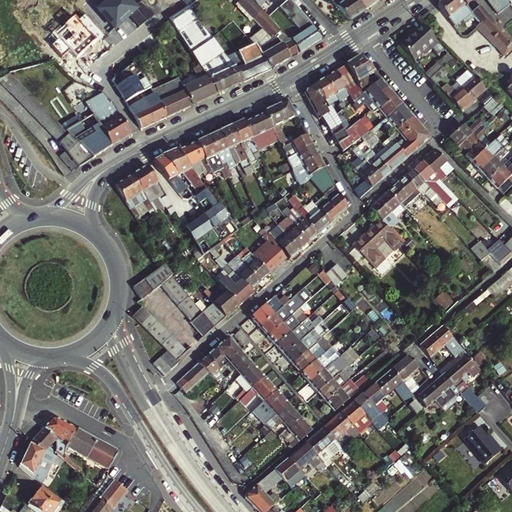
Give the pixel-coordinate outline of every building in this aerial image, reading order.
[(108,0),(109,1),(98,10),(114,28),(122,22),(121,21),(125,18),(126,19),(129,16),(139,28),(155,16),(142,1),(135,8),(127,0),(108,0)] [(253,45),(272,69),(279,65),(298,54),(290,41),(262,11),(258,7),(251,0),(241,0),(238,4),(253,20),(267,35),(253,45)] [(303,34),(290,41),(298,54),(323,38),(314,26),(290,0),(286,0),(281,5),(303,34)] [(330,0),(348,20),(364,9),(356,0),(330,0)] [(356,0),(364,9),(377,1),(376,0),(356,0)] [(470,12),(466,6),(460,0),(444,0),(437,5),(454,27),(469,16),(472,20),(474,18),(481,26),(477,30),(504,57),(506,55),(509,57),(511,53),(511,39),(503,30),(481,6),(477,10),(472,14),(470,12)] [(466,6),(470,12),(475,8),(477,10),(481,6),(475,0),(473,0),(466,6)] [(472,0),(473,0),(495,0),(505,10),(510,5),(504,0),(472,0)] [(210,81),(216,95),(242,83),(236,69),(235,68),(235,67),(212,39),(208,34),(188,7),(168,20),(200,68),(209,82),(210,81)] [(400,46),(411,58),(425,46),(429,49),(432,46),(437,52),(443,47),(422,26),(400,46)] [(242,83),(272,69),(253,45),(248,48),(239,55),(221,32),(212,39),(235,67),(235,68),(236,69),(242,83)] [(335,72),(345,89),(353,102),(364,92),(372,86),(367,77),(374,73),(360,57),(335,72)] [(443,60),(427,75),(431,80),(443,69),(447,65),(443,60)] [(467,85),(462,89),(473,101),(486,90),(458,62),(455,60),(451,63),(465,78),(463,80),(467,85)] [(149,89),(135,64),(124,72),(123,72),(112,80),(125,103),(149,89)] [(179,84),(184,92),(209,82),(200,68),(192,72),(194,75),(178,83),(179,84)] [(436,85),(437,86),(448,75),(443,69),(431,80),(436,85)] [(335,95),(345,89),(335,72),(325,78),(335,95)] [(61,159),(72,171),(93,158),(66,131),(10,73),(0,78),(0,80),(28,109),(60,143),(59,144),(67,154),(61,159)] [(326,100),(335,95),(325,78),(315,83),(323,96),(326,100)] [(364,92),(353,102),(358,108),(369,99),(379,111),(388,103),(379,94),(387,87),(385,85),(380,79),(372,86),(364,92)] [(457,84),(452,79),(448,83),(453,88),(457,84)] [(209,82),(184,92),(191,106),(202,102),(216,95),(210,81),(209,82)] [(323,96),(315,83),(305,90),(304,94),(318,120),(321,118),(333,136),(344,129),(335,116),(333,114),(329,117),(319,99),(323,96)] [(160,106),(166,118),(191,106),(184,92),(179,84),(168,91),(172,99),(160,106)] [(473,101),(462,89),(456,94),(453,90),(451,92),(443,84),(439,88),(452,103),(461,112),(473,101)] [(402,105),(387,87),(379,94),(388,103),(379,111),(386,119),(402,105)] [(98,123),(112,147),(131,135),(112,103),(103,94),(86,104),(98,123)] [(485,106),(494,98),(490,94),(481,102),(485,106)] [(153,95),(129,109),(134,116),(141,130),(166,118),(160,106),(156,101),(154,97),(153,95)] [(494,116),(503,107),(500,104),(494,98),(485,106),(494,116)] [(278,127),(297,116),(288,100),(263,111),(264,113),(278,142),(282,149),(307,135),(303,129),(285,138),(281,130),(280,130),(278,127)] [(396,131),(413,117),(402,105),(386,119),(373,129),(379,136),(391,125),(396,131)] [(362,113),(364,115),(371,110),(368,107),(362,113)] [(371,110),(364,115),(367,118),(373,113),(373,112),(371,110)] [(242,121),(243,123),(264,113),(263,111),(242,121)] [(335,116),(344,129),(345,131),(350,127),(340,112),(335,116)] [(264,113),(243,123),(257,152),(278,142),(264,113)] [(410,137),(412,138),(423,129),(413,117),(396,131),(402,137),(403,139),(405,141),(410,137)] [(467,132),(463,127),(449,139),(458,148),(482,126),(486,123),(481,118),(467,132)] [(345,131),(348,137),(338,144),(343,152),(353,145),(361,139),(369,133),(359,120),(350,127),(345,131)] [(233,126),(231,127),(254,173),(260,171),(253,156),(258,154),(257,152),(243,123),(242,121),(233,126)] [(112,147),(98,123),(84,132),(79,123),(66,131),(93,158),(112,147)] [(486,130),(482,126),(458,148),(461,152),(466,148),(470,152),(466,156),(472,163),(486,149),(479,143),(485,138),(481,134),(486,130)] [(231,127),(219,132),(228,151),(233,149),(247,177),(254,173),(231,127)] [(333,136),(338,144),(348,137),(345,131),(344,129),(333,136)] [(412,138),(419,147),(430,137),(423,129),(412,138)] [(396,131),(391,135),(396,142),(402,137),(396,131)] [(219,132),(208,138),(224,171),(228,180),(232,177),(229,171),(236,168),(228,151),(219,132)] [(361,139),(365,144),(374,136),(372,134),(370,132),(369,133),(361,139)] [(307,135),(282,149),(284,153),(293,149),(296,155),(313,145),(307,135)] [(396,146),(407,158),(419,147),(412,138),(410,137),(405,141),(403,142),(402,141),(396,146)] [(224,171),(208,138),(196,143),(213,177),(224,171)] [(392,141),(375,155),(390,172),(407,158),(396,146),(392,141)] [(499,146),(495,141),(486,149),(472,163),(481,172),(506,147),(504,145),(502,147),(500,145),(499,146)] [(213,177),(196,143),(177,152),(176,151),(175,151),(190,170),(201,162),(207,175),(204,176),(207,183),(214,180),(213,177)] [(313,145),(296,155),(287,160),(292,171),(319,156),(313,145)] [(362,156),(361,157),(381,180),(390,172),(375,155),(372,157),(369,154),(367,156),(359,146),(356,148),(362,156)] [(507,146),(506,147),(481,172),(490,181),(504,167),(500,163),(510,153),(508,151),(510,149),(507,146)] [(362,156),(356,148),(352,152),(358,159),(361,157),(362,156)] [(430,171),(437,178),(440,181),(446,175),(439,168),(446,162),(435,150),(422,162),(430,171)] [(213,197),(190,170),(175,151),(161,158),(153,162),(179,194),(187,187),(178,176),(183,174),(207,202),(213,197)] [(308,177),(312,175),(325,168),(322,163),(319,156),(292,171),(295,177),(306,172),(308,177)] [(365,181),(354,190),(360,197),(371,188),(381,180),(361,157),(358,159),(351,165),(365,181)] [(511,158),(504,167),(490,181),(503,195),(511,186),(511,175),(511,174),(511,158)] [(431,184),(437,178),(430,171),(422,162),(412,170),(422,181),(441,201),(445,205),(448,202),(431,184)] [(132,175),(150,204),(156,214),(166,208),(170,215),(175,212),(146,166),(132,175)] [(436,206),(441,201),(422,181),(412,170),(405,177),(416,189),(422,196),(424,194),(436,206)] [(145,207),(150,204),(132,175),(123,180),(114,186),(128,207),(128,208),(141,200),(145,207)] [(405,177),(387,192),(399,205),(416,189),(405,177)] [(335,195),(319,210),(330,224),(347,209),(348,209),(332,180),(321,186),(324,192),(332,188),(335,195)] [(387,192),(370,208),(381,220),(399,205),(387,192)] [(213,197),(207,202),(211,209),(218,204),(213,197)] [(289,204),(296,212),(317,236),(330,224),(319,210),(310,218),(303,209),(294,199),(289,204)] [(311,202),(303,209),(310,218),(319,210),(311,202)] [(214,248),(223,241),(227,238),(233,234),(237,231),(218,204),(211,209),(185,228),(202,256),(214,248)] [(129,209),(134,217),(138,215),(133,207),(129,209)] [(296,212),(287,219),(308,243),(312,240),(317,236),(296,212)] [(247,219),(238,226),(239,230),(249,223),(247,219)] [(287,219),(278,227),(299,251),(308,243),(287,219)] [(383,244),(391,253),(393,255),(402,246),(379,222),(352,246),(373,269),(382,261),(374,252),(383,244)] [(299,251),(278,227),(269,235),(290,259),(299,251)] [(277,245),(263,229),(259,233),(270,245),(263,251),(266,254),(257,262),(268,274),(286,258),(275,246),(277,245)] [(511,256),(511,254),(499,240),(488,251),(489,252),(502,265),(511,256)] [(489,252),(488,251),(479,241),(470,249),(480,260),(489,252)] [(382,261),(391,253),(383,244),(374,252),(382,261)] [(268,274),(257,262),(245,249),(236,257),(259,282),(268,274)] [(259,282),(236,257),(232,260),(225,252),(221,256),(250,290),(259,282)] [(231,279),(222,286),(226,291),(239,306),(253,293),(250,290),(221,256),(215,261),(231,279)] [(464,259),(458,264),(466,273),(472,268),(464,259)] [(164,265),(134,287),(135,288),(142,299),(159,286),(192,322),(202,313),(180,287),(172,278),(164,265)] [(336,265),(324,275),(329,281),(334,286),(345,276),(336,265)] [(511,268),(486,290),(493,298),(511,281),(511,268)] [(207,289),(203,292),(210,301),(214,297),(207,289)] [(220,312),(225,318),(239,306),(226,291),(212,303),(213,304),(220,312)] [(289,300),(258,327),(267,337),(291,315),(304,304),(296,294),(289,300)] [(250,318),(258,327),(289,300),(285,295),(278,301),(274,297),(250,318)] [(447,296),(437,305),(445,314),(455,305),(447,296)] [(167,351),(177,362),(187,352),(138,302),(137,303),(126,311),(129,314),(133,318),(147,332),(162,347),(167,351)] [(213,304),(202,313),(209,321),(215,327),(225,318),(220,312),(213,304)] [(192,322),(191,323),(203,337),(215,327),(209,321),(202,313),(192,322)] [(295,320),(291,315),(267,337),(275,346),(296,327),(299,325),(306,318),(302,313),(295,320)] [(275,346),(283,355),(307,334),(320,322),(316,318),(303,329),(299,325),(296,327),(275,346)] [(436,353),(442,348),(444,351),(447,349),(451,354),(448,356),(442,361),(436,366),(440,371),(447,364),(459,354),(463,351),(442,327),(433,335),(419,346),(434,364),(440,358),(436,353)] [(250,342),(240,331),(234,336),(244,347),(250,342)] [(283,355),(292,365),(316,343),(322,338),(318,334),(312,339),(307,334),(283,355)] [(216,348),(207,356),(219,369),(224,365),(228,362),(240,351),(228,337),(216,348)] [(316,343),(292,365),(300,374),(322,355),(329,348),(331,347),(326,342),(320,348),(316,343)] [(322,355),(300,374),(304,379),(309,383),(325,369),(333,362),(339,356),(335,352),(333,353),(329,348),(322,355)] [(252,364),(240,351),(228,362),(240,375),(252,364)] [(444,374),(453,385),(471,369),(475,373),(479,370),(463,351),(459,354),(462,358),(444,374)] [(178,364),(167,352),(160,358),(171,370),(178,364)] [(478,353),(472,358),(480,367),(485,362),(478,353)] [(207,356),(198,364),(207,373),(220,384),(225,379),(225,378),(222,375),(219,369),(207,356)] [(339,356),(333,362),(336,366),(343,360),(339,356)] [(408,376),(418,368),(408,356),(390,371),(400,383),(409,395),(416,391),(418,389),(408,376)] [(171,370),(160,358),(153,364),(164,376),(171,370)] [(317,393),(347,366),(347,365),(343,360),(336,366),(333,362),(325,369),(309,383),(317,393)] [(207,373),(198,364),(193,369),(201,378),(207,373)] [(252,364),(240,375),(236,380),(244,390),(247,393),(252,388),(264,378),(252,364)] [(317,393),(325,401),(348,381),(346,379),(353,372),(347,366),(317,393)] [(193,369),(187,374),(196,383),(201,378),(193,369)] [(222,375),(225,378),(231,372),(227,369),(222,375)] [(398,394),(400,392),(408,402),(412,399),(409,395),(400,383),(390,371),(374,385),(385,398),(394,390),(398,394)] [(325,401),(334,412),(362,388),(369,382),(361,373),(351,382),(349,380),(348,381),(325,401)] [(196,383),(187,374),(182,379),(190,388),(192,386),(196,383)] [(416,397),(426,408),(435,400),(441,407),(452,398),(451,397),(454,394),(456,396),(460,393),(456,388),(453,385),(444,374),(437,379),(416,397)] [(264,378),(252,388),(262,401),(263,402),(276,391),(271,386),(264,378)] [(176,384),(184,393),(188,390),(190,388),(182,379),(180,381),(176,384)] [(229,382),(225,379),(220,384),(224,388),(229,382)] [(178,398),(184,393),(176,384),(170,389),(178,398)] [(380,402),(385,398),(374,385),(366,392),(362,395),(377,413),(380,416),(385,422),(389,419),(379,407),(382,404),(380,402)] [(461,395),(477,414),(486,407),(476,396),(469,388),(461,395)] [(271,410),(275,415),(288,404),(276,391),(263,402),(262,401),(256,406),(265,415),(271,410)] [(377,413),(362,395),(353,403),(364,415),(366,418),(368,420),(377,413)] [(248,399),(245,396),(240,402),(243,405),(248,399)] [(415,414),(421,409),(413,401),(408,406),(415,414)] [(358,420),(364,415),(353,403),(340,414),(351,427),(355,431),(362,425),(358,420)] [(284,424),(287,429),(300,418),(288,404),(275,415),(270,420),(265,425),(269,429),(273,432),(278,426),(280,427),(284,424)] [(333,420),(323,428),(333,440),(341,448),(345,445),(343,443),(348,438),(344,433),(351,427),(340,414),(333,420)] [(265,425),(270,420),(266,416),(261,421),(265,425)] [(56,439),(57,440),(66,447),(67,444),(75,429),(56,418),(51,419),(43,429),(56,439)] [(311,431),(300,418),(287,429),(296,439),(288,446),(291,448),(311,431)] [(479,427),(463,440),(485,466),(503,451),(498,445),(496,447),(479,427)] [(342,450),(341,448),(333,440),(323,428),(305,444),(321,462),(324,459),(324,458),(329,454),(332,458),(342,450)] [(56,439),(43,429),(30,444),(46,450),(56,439)] [(67,444),(85,454),(95,440),(75,429),(67,444)] [(61,459),(66,447),(57,440),(59,448),(56,452),(58,454),(57,455),(61,459)] [(95,440),(85,454),(87,455),(96,440),(95,440)] [(96,440),(87,455),(102,463),(98,471),(106,476),(109,467),(118,452),(112,449),(96,440)] [(30,444),(19,466),(43,485),(49,477),(33,464),(39,455),(51,461),(58,466),(62,459),(61,459),(57,455),(55,453),(46,450),(30,444)] [(287,459),(298,471),(307,464),(311,469),(313,467),(315,469),(317,467),(321,471),(326,467),(321,462),(305,444),(291,456),(287,459)] [(82,459),(78,456),(72,464),(76,467),(82,459)] [(82,459),(76,467),(81,470),(86,462),(82,459)] [(274,470),(282,479),(288,486),(290,488),(303,477),(298,471),(287,459),(274,470)] [(511,469),(501,479),(511,492),(511,469)] [(264,494),(282,479),(274,470),(246,494),(245,499),(258,511),(267,511),(285,496),(286,495),(291,490),(290,488),(288,486),(276,497),(272,493),(267,497),(264,494)] [(118,486),(106,477),(105,479),(98,487),(92,494),(112,509),(125,492),(122,489),(118,486)] [(36,511),(37,511),(54,511),(63,501),(42,485),(28,505),(36,511)] [(109,511),(112,509),(92,494),(77,511),(109,511)] [(281,511),(280,511),(284,507),(283,505),(288,500),(285,496),(267,511),(281,511)]
